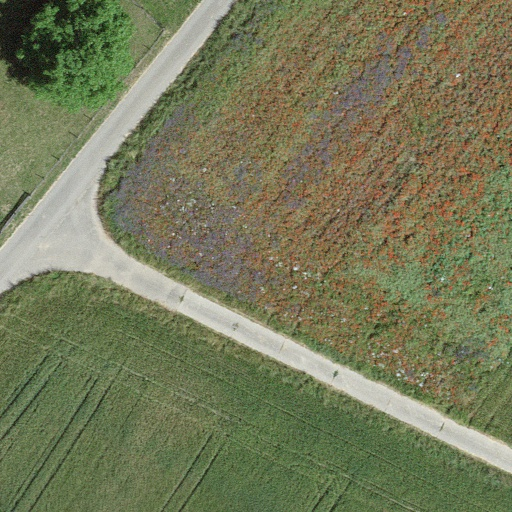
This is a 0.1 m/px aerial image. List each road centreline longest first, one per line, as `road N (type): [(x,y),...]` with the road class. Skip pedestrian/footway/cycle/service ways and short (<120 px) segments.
road 1 (track): [(44,214),(511,445)]
road 2 (track): [(222,0),(0,268)]
